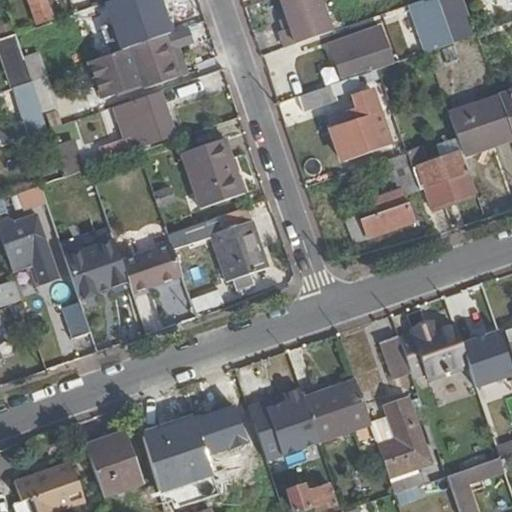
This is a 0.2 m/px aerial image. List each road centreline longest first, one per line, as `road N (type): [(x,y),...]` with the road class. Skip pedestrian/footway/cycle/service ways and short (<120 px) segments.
road 1 (residential): [(328,311),(0,424)]
road 2 (residential): [(328,311),(220,0)]
road 3 (residential): [(511,246),(328,311)]
